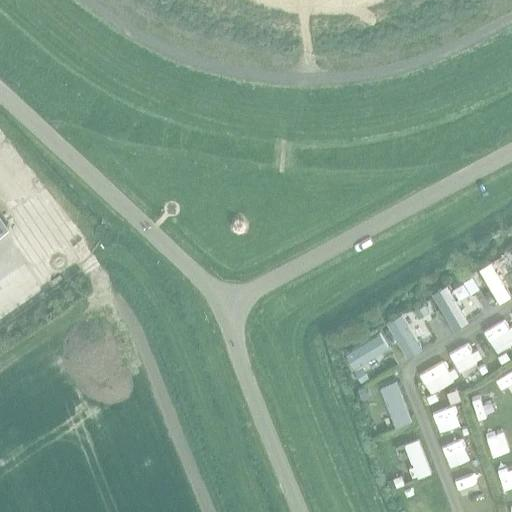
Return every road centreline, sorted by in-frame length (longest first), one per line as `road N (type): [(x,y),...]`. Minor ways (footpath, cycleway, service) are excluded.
road 1 (unclassified): [(220,309),(511,152)]
road 2 (unclassified): [(0,94),(220,309)]
road 3 (unknown): [(511,304),(414,362),(408,380),(456,511)]
road 4 (unclassified): [(299,511),(220,309)]
